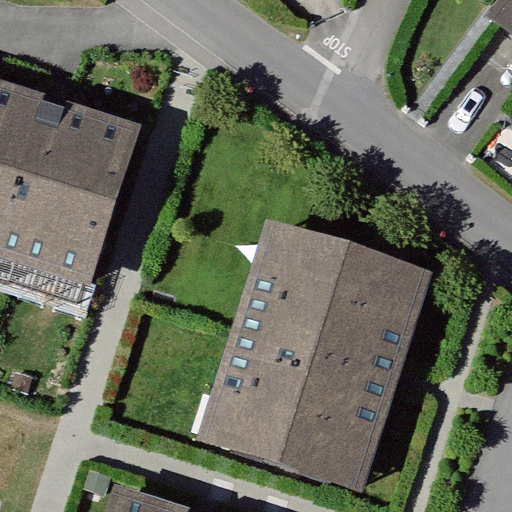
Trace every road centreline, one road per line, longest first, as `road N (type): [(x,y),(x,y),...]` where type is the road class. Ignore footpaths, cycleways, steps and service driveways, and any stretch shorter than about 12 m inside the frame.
road 1 (residential): [(329,106),(511,236)]
road 2 (residential): [(187,0),(329,106)]
road 3 (residential): [(329,106),(388,0)]
